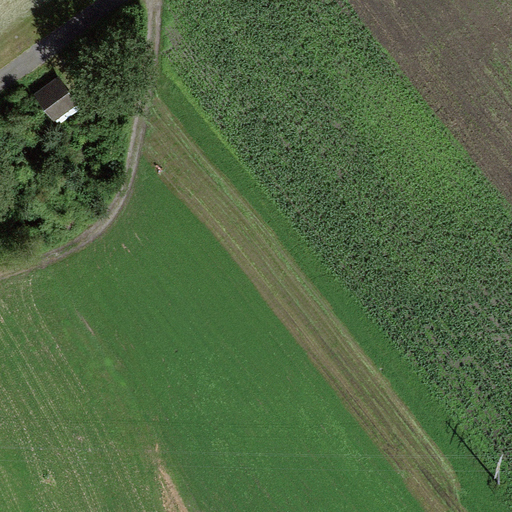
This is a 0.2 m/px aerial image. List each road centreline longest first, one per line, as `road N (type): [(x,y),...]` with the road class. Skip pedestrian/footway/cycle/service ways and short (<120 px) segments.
road 1 (track): [(30,257),(102,219),(133,137),(155,0)]
road 2 (track): [(0,100),(125,0)]
